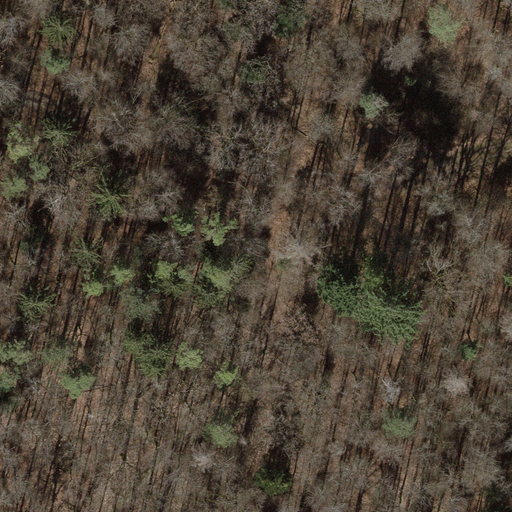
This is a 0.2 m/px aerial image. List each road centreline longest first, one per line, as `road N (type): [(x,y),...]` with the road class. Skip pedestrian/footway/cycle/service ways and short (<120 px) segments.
road 1 (track): [(109,511),(381,186)]
road 2 (track): [(0,92),(381,186)]
road 3 (track): [(285,299),(227,153),(335,0)]
road 4 (track): [(381,186),(511,136)]
